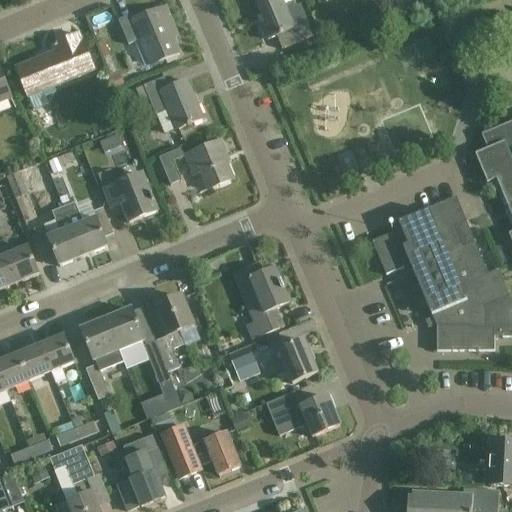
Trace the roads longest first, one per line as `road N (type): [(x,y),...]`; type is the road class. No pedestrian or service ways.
road 1 (residential): [(283,212),(0,325)]
road 2 (residential): [(378,435),(283,212)]
road 3 (residential): [(283,212),(195,0)]
road 4 (residential): [(190,511),(378,435)]
road 5 (residential): [(378,435),(461,405),(511,405)]
